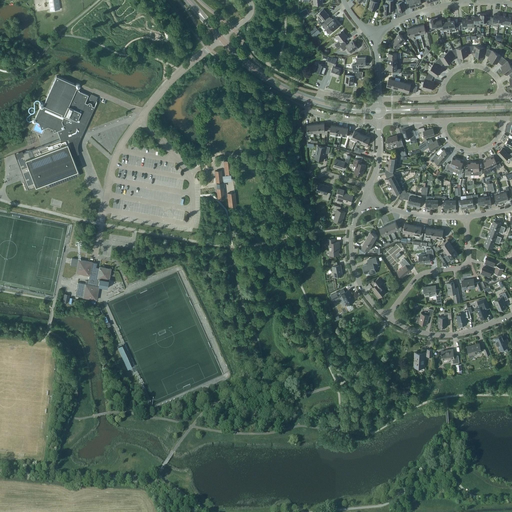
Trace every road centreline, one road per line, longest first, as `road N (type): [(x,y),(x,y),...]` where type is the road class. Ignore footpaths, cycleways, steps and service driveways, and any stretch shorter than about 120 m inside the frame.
road 1 (unclassified): [(100,224),(123,140),(161,91),(221,38)]
road 2 (residential): [(387,317),(415,279),(467,264),(466,218)]
road 3 (tertiary): [(511,107),(377,110)]
road 4 (unclassified): [(363,198),(351,228),(355,275),(387,317)]
road 5 (unclassified): [(387,317),(439,336),(511,314)]
